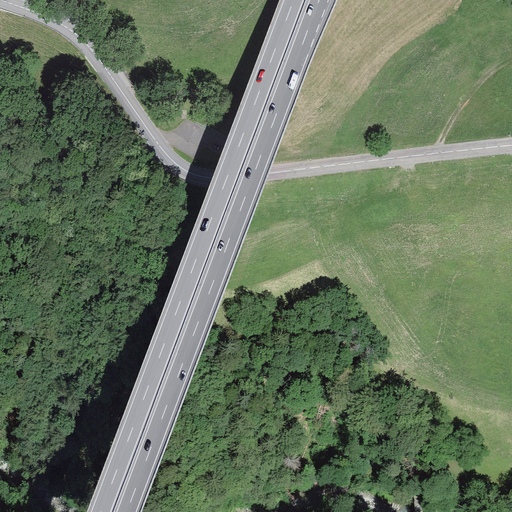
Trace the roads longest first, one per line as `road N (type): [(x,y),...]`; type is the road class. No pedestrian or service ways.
road 1 (tertiary): [(511,146),(194,174),(162,149),(80,37),(1,0)]
road 2 (motorway): [(293,0),(100,511)]
road 3 (motorway): [(126,511),(319,0)]
